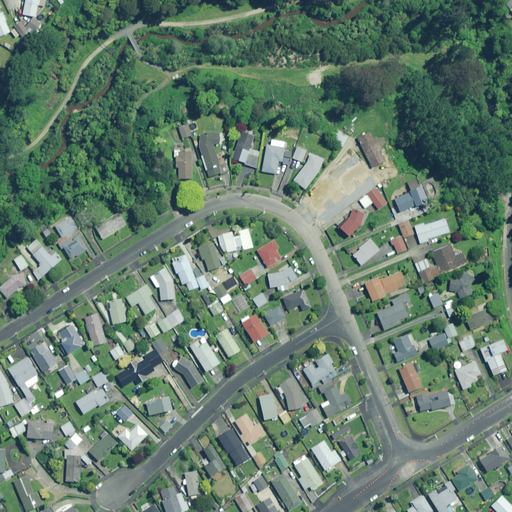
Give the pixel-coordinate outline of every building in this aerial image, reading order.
[(43,0),(25,0),(23,15),(35,18),(37,6),(42,7),(43,0)] [(6,21),(2,13),(0,13),(0,36),(9,33),(5,22),(6,21)] [(33,19),(25,27),(32,34),(40,26),(33,19)] [(25,27),(20,22),(13,27),(21,38),(29,32),(25,27)] [(189,123),(177,128),(182,140),(194,136),(189,123)] [(255,132),(241,128),(231,160),(245,164),(255,132)] [(348,138),(336,131),(329,142),(341,149),(348,138)] [(208,179),(230,172),(227,163),(223,164),(221,158),(217,159),(213,146),(219,146),(219,132),(199,134),(198,147),(208,179)] [(372,132),(357,139),(370,168),(385,161),(372,132)] [(307,136),(303,134),(299,146),(303,147),(307,136)] [(282,163),(284,146),(265,143),(261,173),(276,175),(278,162),(282,163)] [(306,152),(296,147),(290,159),(301,164),(306,152)] [(175,169),(178,169),(178,180),(191,180),(191,152),(178,152),(173,152),(173,158),(175,158),(175,169)] [(324,163),(310,154),(292,182),(306,191),(324,163)] [(366,195),(375,188),(366,177),(354,186),(363,198),(366,195)] [(337,204),(355,197),(353,191),(351,192),(348,180),(327,187),(328,190),(323,191),(323,194),(319,195),(325,213),(338,208),(337,204)] [(393,199),(399,213),(414,207),(415,208),(428,202),(422,186),(418,188),(415,181),(407,185),(410,192),(393,199)] [(375,188),(366,195),(373,204),(378,210),(387,203),(381,195),(375,188)] [(363,198),(358,201),(364,210),(373,204),(366,195),(363,198)] [(364,214),(353,209),(348,220),(339,229),(349,238),(360,225),(364,214)] [(126,226),(118,213),(94,228),(102,240),(126,226)] [(63,248),(78,239),(74,232),(78,230),(69,217),(54,227),(61,238),(56,241),(61,250),(63,248)] [(429,241),(428,240),(449,233),(445,219),(424,226),(423,225),(414,228),(420,244),(429,241)] [(408,220),(398,225),(404,239),(415,235),(408,220)] [(253,249),(249,229),(238,231),(239,237),(233,239),(231,233),(222,235),(222,236),(218,237),(220,247),(223,253),(226,252),(226,254),(253,249)] [(401,238),(391,242),(397,255),(407,250),(401,238)] [(78,239),(63,248),(70,260),(76,256),(77,257),(86,252),(78,239)] [(379,250),(369,239),(352,256),(362,266),(379,250)] [(48,255),(35,240),(26,248),(41,266),(32,273),(38,280),(59,262),(55,259),(58,256),(53,251),(48,255)] [(279,249),(273,240),(256,251),(266,269),(282,260),(277,250),(279,249)] [(201,262),(205,261),(207,271),(221,268),(214,244),(201,247),(198,248),(201,262)] [(444,274),(443,271),(452,267),(453,270),(466,264),(461,252),(455,255),(451,245),(432,253),(437,265),(430,268),(426,259),(414,265),(422,284),(435,279),(434,278),(444,274)] [(188,254),(171,259),(175,275),(178,274),(182,285),(186,284),(188,292),(198,289),(200,288),(201,290),(207,288),(204,277),(196,280),(188,254)] [(28,267),(21,255),(13,260),(20,271),(28,267)] [(269,289),(277,288),(278,293),(287,292),(287,286),(296,280),(290,268),(279,274),(267,275),(269,289)] [(155,289),(158,287),(160,302),(174,299),(171,280),(165,269),(149,278),(155,289)] [(251,288),(249,284),(256,279),(251,270),(239,277),(245,286),(245,287),(243,289),(244,292),(251,288)] [(448,291),(456,292),(459,299),(472,294),(468,287),(474,279),(463,271),(458,279),(450,278),(448,291)] [(385,297),(384,295),(407,287),(401,272),(379,281),(378,277),(364,282),(372,302),(385,297)] [(24,286),(16,275),(0,286),(0,290),(5,299),(24,286)] [(233,291),(226,280),(212,289),(218,300),(233,291)] [(132,308),(137,304),(145,316),(156,309),(149,298),(153,295),(146,285),(126,299),(132,308)] [(422,286),(416,288),(420,298),(425,296),(422,286)] [(287,311),(299,305),(301,310),(310,307),(308,302),(302,290),(282,298),(287,311)] [(436,292),(428,295),(434,309),(441,306),(436,292)] [(391,300),(394,307),(376,315),(383,332),(409,321),(403,305),(410,302),(407,293),(391,300)] [(268,302),(262,294),(253,301),(258,309),(268,302)] [(121,299),(108,302),(113,325),(126,323),(121,299)] [(451,302),(443,305),(448,318),(456,315),(451,302)] [(222,312),(217,303),(208,308),(213,317),(222,312)] [(279,305),(264,314),(271,326),(286,318),(279,305)] [(185,319),(178,309),(158,323),(164,333),(185,319)] [(487,310),(464,319),(469,332),(492,323),(487,310)] [(106,343),(97,315),(83,319),(93,347),(106,343)] [(267,335),(255,316),(249,319),(248,317),(240,322),(254,343),(267,335)] [(453,322),(442,327),(448,339),(459,334),(453,322)] [(153,323),(144,329),(151,339),(160,333),(153,323)] [(84,346),(72,325),(55,335),(61,344),(67,355),(84,346)] [(227,329),(215,336),(228,359),(240,352),(227,329)] [(443,334),(428,341),(433,350),(447,344),(443,334)] [(396,364),(402,362),(416,356),(418,355),(414,345),(412,346),(407,335),(393,341),(398,354),(393,356),(396,364)] [(470,336),(457,341),(461,353),(475,347),(470,336)] [(152,344),(155,350),(143,357),(137,361),(136,360),(125,367),(127,369),(115,376),(124,389),(135,382),(137,385),(147,379),(146,377),(155,372),(154,370),(164,364),(158,355),(168,350),(161,339),(152,344)] [(130,339),(122,343),(128,353),(135,349),(130,339)] [(205,339),(190,347),(205,373),(220,365),(205,339)] [(499,355),(506,352),(501,340),(479,350),(484,363),(486,362),(492,376),(506,370),(499,355)] [(43,348),(41,345),(30,352),(42,373),(57,364),(46,347),(43,348)] [(124,355),(119,347),(109,353),(115,361),(124,355)] [(312,364),(302,371),(313,388),(321,383),(322,385),(338,375),(333,367),(333,366),(326,355),(315,362),(312,364)] [(170,367),(173,369),(173,370),(182,375),(191,390),(204,382),(193,364),(181,357),(178,362),(175,359),(170,367)] [(23,400),(30,412),(33,415),(39,411),(36,406),(32,409),(29,404),(35,400),(27,388),(39,381),(36,376),(37,375),(26,358),(8,370),(26,398),(23,400)] [(413,363),(398,369),(409,394),(423,388),(413,363)] [(469,385),(477,381),(476,377),(479,376),(474,363),(454,370),(462,390),(470,387),(469,385)] [(89,365),(84,368),(87,374),(92,371),(89,365)] [(76,380),(74,377),(67,366),(58,372),(67,385),(76,380)] [(2,373),(0,367),(0,406),(1,408),(13,403),(2,373)] [(84,371),(75,376),(76,379),(80,386),(89,380),(84,371)] [(109,378),(104,371),(92,379),(98,388),(104,384),(107,390),(114,386),(109,378)] [(293,378),(280,386),(285,398),(288,411),(304,409),(301,390),(293,378)] [(335,381),(317,388),(320,395),(323,393),(328,405),(321,408),(326,419),(352,407),(346,392),(341,394),(335,381)] [(109,402),(101,389),(96,392),(95,391),(76,403),(83,415),(99,406),(99,407),(109,402)] [(431,413),(456,405),(452,394),(447,396),(445,390),(430,395),(429,391),(414,396),(420,413),(430,410),(431,413)] [(272,396),(259,399),(264,421),(277,418),(272,396)] [(170,397),(145,403),(149,417),(173,411),(170,397)] [(30,412),(23,400),(14,405),(22,417),(30,412)] [(134,416),(126,407),(116,415),(124,424),(134,416)] [(304,430),(310,426),(311,428),(323,421),(315,410),(305,416),(298,420),(304,430)] [(284,412),(278,416),(285,425),(291,421),(284,412)] [(244,443),(248,441),(250,445),(261,438),(261,437),(266,434),(259,422),(254,425),(248,414),(236,421),(243,433),(240,435),(244,443)] [(342,422),(339,418),(333,422),(336,427),(342,422)] [(173,427),(168,421),(160,428),(165,435),(173,427)] [(75,431),(69,422),(60,428),(66,437),(75,431)] [(53,425),(28,423),(27,439),(52,440),(53,425)] [(26,431),(22,424),(9,430),(13,438),(26,431)] [(117,439),(121,442),(131,452),(148,435),(138,425),(129,433),(126,430),(117,439)] [(234,428),(219,436),(236,466),(251,458),(234,428)] [(76,446),(82,441),(76,435),(65,446),(68,449),(65,452),(67,461),(66,482),(79,483),(80,458),(84,454),(76,446)] [(117,445),(108,435),(89,453),(99,463),(117,445)] [(349,436),(339,443),(351,461),(361,455),(349,436)] [(311,450),(325,471),(340,461),(333,451),(330,453),(323,442),(311,450)] [(204,465),(211,477),(226,467),(212,444),(204,449),(211,460),(204,465)] [(493,451),(492,450),(487,453),(488,455),(479,461),(487,473),(495,468),(496,469),(503,465),(502,464),(509,459),(500,447),(493,451)] [(281,451),(273,456),(282,471),(290,466),(281,451)] [(266,461),(261,452),(254,456),(259,465),(266,461)] [(92,462),(85,455),(80,459),(88,467),(92,462)] [(312,492),(324,483),(308,458),(306,459),(303,456),(292,464),(301,478),(297,480),(305,491),(309,488),(312,492)] [(457,473),(458,476),(451,480),(458,493),(478,482),(471,470),(469,466),(457,473)] [(2,474),(0,475),(0,483),(6,480),(5,480),(13,475),(10,470),(3,474),(2,474)] [(183,486),(186,486),(188,497),(199,495),(196,472),(184,474),(185,480),(182,481),(183,486)] [(284,476),(272,483),(289,511),(301,505),(284,476)] [(262,477),(253,482),(260,494),(269,489),(262,477)] [(34,494),(27,478),(14,483),(26,511),(44,505),(39,493),(34,494)] [(449,481),(443,485),(427,495),(438,511),(450,511),(449,510),(448,511),(445,506),(449,504),(451,507),(458,503),(451,492),(455,490),(449,481)] [(489,487),(480,492),(486,501),(495,496),(489,487)] [(172,488),(160,493),(163,501),(162,502),(165,511),(189,511),(186,503),(184,504),(181,494),(175,495),(172,488)] [(243,494),(234,500),(242,511),(246,511),(252,508),(243,494)] [(431,511),(433,511),(422,496),(411,504),(413,507),(406,511),(405,511),(431,511)] [(511,511),(511,507),(501,496),(491,507),(496,511),(511,511)] [(279,511),(270,498),(257,506),(260,511),(279,511)] [(140,507),(143,511),(142,511),(141,511),(158,511),(154,504),(149,507),(146,503),(140,507)]
